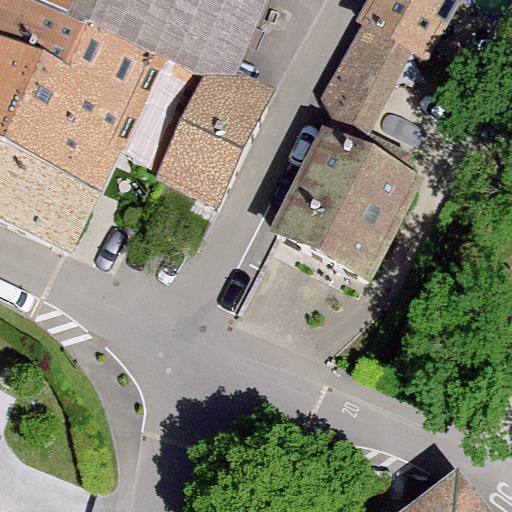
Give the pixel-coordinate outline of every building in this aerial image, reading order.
[(0,0),(0,225),(63,255),(108,160),(150,71),(68,35),(84,0),(0,0)] [(84,0),(68,35),(150,71),(202,93),(227,92),(265,0),(84,0)] [(462,0),(386,0),(366,38),(408,61),(424,70),(462,0)] [(366,145),(408,61),(366,41),(329,105),(337,132),(366,145)] [(202,93),(150,71),(108,160),(158,185),(202,93)] [(227,92),(202,93),(158,185),(157,190),(214,217),(267,105),(239,91),(227,92)] [(326,152),(278,248),(367,292),(414,196),(326,152)] [(484,511),(468,489),(436,511),(484,511)]
